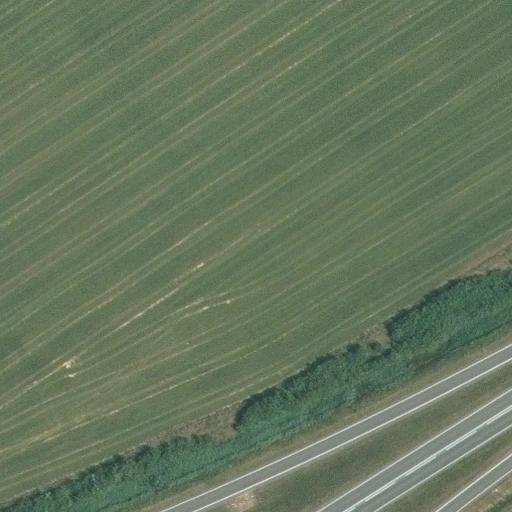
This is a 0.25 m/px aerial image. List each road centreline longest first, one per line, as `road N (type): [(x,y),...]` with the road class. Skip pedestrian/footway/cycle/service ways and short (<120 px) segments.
road 1 (trunk): [(511,347),(180,511)]
road 2 (trunk): [(343,511),(511,405)]
